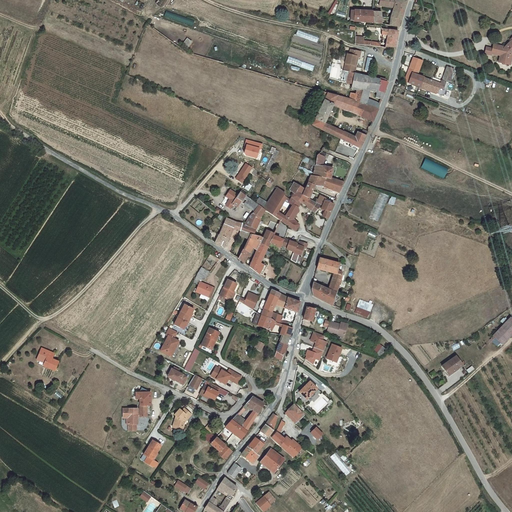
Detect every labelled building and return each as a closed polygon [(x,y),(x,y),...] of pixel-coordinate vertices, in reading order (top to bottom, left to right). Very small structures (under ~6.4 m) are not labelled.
[(405,6),(406,2),(407,1),(403,0),(374,0),(381,1),(380,6),(394,8),(390,25),(399,26),(401,20),(403,13),(405,6)] [(375,23),(373,11),(356,10),(355,20),(375,23)] [(193,26),(195,20),(166,11),(164,16),(193,26)] [(383,13),(373,11),(375,23),(378,23),(383,24),(383,13)] [(369,24),(365,28),(368,28),(367,31),(382,34),(383,30),(380,26),(369,24)] [(365,28),(355,25),(354,31),(353,44),(365,46),(366,42),(367,31),(368,28),(365,28)] [(399,32),(383,30),(382,34),(381,44),(385,45),(384,46),(395,48),(399,32)] [(507,64),(509,54),(510,55),(511,53),(511,52),(511,36),(509,40),(510,41),(504,46),(502,48),(499,47),(500,45),(493,44),(492,48),(491,53),(499,55),(498,60),(501,61),(501,62),(507,64)] [(183,45),(190,48),(192,40),(186,38),(183,45)] [(348,73),(353,74),(355,67),(353,66),(355,58),(358,59),(360,53),(350,51),(349,56),(346,56),(343,65),(345,66),(343,72),(348,73)] [(287,62),(303,67),(305,61),(288,56),(287,62)] [(413,58),(407,72),(416,76),(422,62),(413,58)] [(458,67),(449,64),(441,86),(416,76),(407,72),(405,77),(411,80),(409,85),(445,99),(458,67)] [(353,85),(355,75),(353,74),(348,73),(346,84),(353,85)] [(384,94),(387,82),(360,76),(355,75),(353,85),(352,91),(357,92),(361,88),(370,91),(377,93),(376,98),(382,99),(384,94)] [(366,100),(370,91),(361,88),(357,92),(356,96),(355,102),(364,105),(366,100)] [(311,127),(329,135),(360,149),(366,137),(367,136),(359,131),(355,137),(323,124),(333,105),(373,122),(379,110),(364,105),(355,102),(349,101),(342,98),(320,91),(319,94),(326,97),(311,127)] [(364,105),(379,110),(379,104),(366,100),(364,105)] [(263,146),(246,138),(242,147),(244,153),(256,159),(263,146)] [(269,152),(272,153),(266,169),(270,171),(278,150),(271,148),(269,152)] [(318,154),(315,160),(314,164),(320,165),(324,157),(318,154)] [(445,178),(449,167),(425,159),(421,169),(445,178)] [(320,165),(314,164),(311,174),(327,176),(328,175),(331,168),(320,165)] [(245,165),(235,180),(241,183),(250,169),(245,165)] [(337,193),(342,180),(328,175),(327,176),(311,174),(309,174),(308,175),(306,181),(307,181),(301,195),(307,197),(312,184),(322,185),(328,187),(327,189),(337,193)] [(306,203),(308,198),(307,197),(301,195),(300,195),(300,194),(303,187),(293,182),(289,190),(294,193),(291,197),(299,201),(299,200),(306,203)] [(263,208),(266,210),(268,211),(282,191),(281,191),(277,188),(276,187),(268,200),(263,208)] [(234,202),(238,196),(229,191),(225,197),(230,200),(234,202)] [(268,211),(273,215),(279,220),(287,224),(287,225),(295,229),(298,224),(293,218),(296,213),(289,210),(286,216),(277,211),(287,197),(284,195),(285,194),(282,191),(268,211)] [(246,196),(240,192),(238,196),(234,202),(230,200),(226,206),(231,209),(232,206),(238,209),(246,196)] [(322,204),(324,199),(325,197),(319,194),(316,202),(320,203),(322,204)] [(255,202),(258,204),(259,205),(263,208),(268,200),(259,195),(255,202)] [(291,197),(290,199),(288,201),(293,204),(297,206),(299,201),(291,197)] [(320,203),(316,202),(316,201),(308,198),(306,203),(305,205),(314,210),(317,206),(320,203)] [(332,202),(324,199),(322,204),(320,203),(317,206),(322,209),(320,214),(326,216),(327,215),(327,214),(332,202)] [(259,205),(258,204),(252,214),(261,218),(266,210),(263,208),(259,205)] [(296,213),(298,210),(297,206),(293,204),(289,210),(296,213)] [(261,218),(252,214),(248,220),(254,222),(252,227),(256,229),(262,219),(261,218)] [(228,220),(226,219),(215,244),(218,245),(221,247),(224,248),(230,241),(231,237),(232,235),(234,229),(242,232),(244,225),(239,223),(235,222),(232,221),(230,221),(228,220)] [(252,235),(256,229),(252,227),(245,225),(244,225),(242,232),(247,233),(250,234),(252,235)] [(277,227),(269,225),(268,226),(265,235),(262,235),(261,238),(259,241),(261,242),(268,246),(269,244),(270,241),(271,241),(273,237),(274,234),(274,233),(277,227)] [(244,245),(250,234),(247,233),(242,232),(238,243),(244,245)] [(259,241),(261,238),(252,235),(250,234),(244,245),(246,246),(244,250),(243,250),(239,258),(241,260),(245,263),(253,248),(256,242),(260,244),(261,242),(259,241)] [(283,242),(284,239),(284,238),(280,237),(280,236),(274,234),(273,237),(271,241),(270,241),(277,244),(277,245),(282,247),(282,244),(283,242)] [(289,240),(284,239),(283,242),(282,244),(287,246),(287,248),(294,250),(296,242),(289,240)] [(299,244),(296,243),(293,251),(299,253),(301,254),(303,246),(306,246),(307,242),(300,240),(299,244)] [(268,246),(261,242),(260,244),(258,250),(264,253),(265,251),(267,248),(268,246)] [(263,256),(264,253),(258,250),(256,253),(255,257),(261,260),(263,256)] [(339,262),(319,258),(318,262),(316,269),(334,273),(332,279),(341,282),(341,280),(343,276),(344,273),(341,273),(342,270),(342,269),(337,268),(339,262)] [(251,267),(260,274),(265,264),(261,262),(254,259),(251,267)] [(346,264),(339,262),(337,268),(342,269),(342,270),(344,270),(346,264)] [(207,277),(209,271),(201,268),(199,274),(207,277)] [(238,283),(228,279),(220,294),(231,299),(238,283)] [(329,289),(337,293),(341,282),(332,279),(329,289)] [(212,287),(200,282),(195,292),(201,294),(199,298),(206,301),(208,297),(212,287)] [(332,305),(337,293),(329,289),(313,282),(312,285),(312,287),(312,289),(312,295),(325,301),(329,304),(332,305)] [(278,315),(271,311),(274,303),(279,293),(274,291),(268,302),(265,307),(264,309),(261,314),(265,316),(273,320),(276,321),(278,315)] [(241,296),(239,301),(253,309),(259,298),(254,295),(255,294),(251,292),(247,299),(241,296)] [(284,295),(279,293),(274,303),(283,306),(287,296),(284,295)] [(300,302),(287,296),(283,306),(282,309),(287,312),(289,308),(297,312),(300,302)] [(357,307),(369,311),(370,312),(373,305),(371,304),(372,301),(370,301),(369,303),(360,300),(357,307)] [(185,306),(180,316),(190,321),(192,318),(191,317),(195,311),(185,306)] [(303,319),(312,321),(314,308),(306,306),(303,319)] [(357,307),(355,313),(367,317),(369,311),(357,307)] [(261,314),(258,312),(256,311),(252,322),(260,325),(271,329),(271,324),(273,320),(265,316),(261,314)] [(190,321),(180,316),(175,326),(184,330),(187,324),(189,324),(190,321)] [(511,333),(511,318),(510,316),(493,334),(503,343),(511,333)] [(341,325),(329,322),(327,333),(344,337),(347,324),(342,323),(341,325)] [(290,336),(292,328),(283,324),(280,334),(281,334),(290,336)] [(178,333),(170,329),(167,336),(169,337),(162,352),(172,358),(180,342),(175,340),(178,333)] [(220,333),(211,329),(203,346),(211,349),(215,341),(216,342),(220,333)] [(312,340),(314,341),(313,346),(326,351),(328,344),(323,342),(326,337),(320,335),(314,333),(312,340)] [(271,358),(280,361),(284,349),(290,337),(290,336),(281,334),(271,358)] [(263,341),(255,339),(252,346),(259,349),(261,346),(263,341)] [(385,347),(380,344),(375,351),(379,355),(385,347)] [(326,351),(313,346),(311,350),(309,349),(306,357),(315,364),(318,358),(322,360),(326,351)] [(344,350),(334,346),(328,361),(336,364),(339,357),(341,358),(344,350)] [(49,351),(41,347),(37,356),(43,360),(42,363),(41,365),(54,371),(58,361),(51,359),(52,354),(48,353),(49,351)] [(201,352),(195,349),(184,369),(190,372),(201,352)] [(461,364),(454,355),(442,364),(448,373),(461,364)] [(237,382),(241,374),(230,368),(228,373),(216,367),(214,371),(217,372),(214,378),(225,383),(228,378),(237,382)] [(187,376),(171,369),(170,370),(167,368),(164,374),(168,376),(167,377),(183,384),(187,376)] [(204,379),(195,375),(189,384),(198,389),(204,379)] [(317,388),(305,378),(296,390),(308,400),(317,388)] [(223,389),(213,384),(211,387),(206,384),(202,392),(207,395),(208,393),(212,395),(211,397),(217,400),(223,389)] [(138,398),(138,404),(145,404),(149,404),(148,390),(139,386),(137,391),(134,391),(134,398),(138,398)] [(227,401),(233,405),(238,398),(232,394),(227,401)] [(255,417),(263,402),(251,397),(242,407),(247,410),(249,406),(253,409),(251,414),(255,417)] [(296,419),(303,411),(292,403),(291,404),(289,406),(287,409),(286,411),(296,419)] [(138,408),(121,408),(121,417),(126,417),(126,424),(134,423),(134,420),(136,420),(136,416),(138,416),(145,416),(145,404),(138,404),(138,408)] [(173,416),(171,422),(177,424),(176,428),(180,429),(182,420),(189,412),(183,406),(180,408),(178,407),(173,412),(175,414),(173,416)] [(230,421),(246,432),(252,423),(246,420),(241,416),(247,410),(242,407),(232,418),(230,421)] [(273,429),(276,416),(272,412),(265,423),(273,429)] [(246,420),(252,423),(255,417),(251,414),(246,420)] [(230,421),(228,423),(224,427),(241,440),(246,432),(230,421)] [(268,436),(269,434),(273,429),(265,423),(259,430),(268,436)] [(322,431),(315,424),(310,429),(317,436),(322,431)] [(209,425),(205,429),(210,433),(213,433),(216,430),(209,425)] [(217,435),(234,451),(239,444),(242,441),(241,440),(224,427),(223,428),(218,435),(217,435)] [(276,432),(272,437),(280,444),(290,453),(295,447),(285,438),(279,433),(280,430),(277,429),(276,432)] [(214,439),(215,437),(211,434),(207,439),(211,443),(214,439)] [(287,436),(285,438),(295,447),(290,453),(293,456),(302,447),(293,439),(292,440),(287,436)] [(211,443),(220,452),(218,454),(224,459),(231,451),(215,437),(214,439),(211,443)] [(247,446),(257,452),(263,444),(253,438),(247,446)] [(161,445),(151,439),(143,454),(147,456),(154,461),(158,454),(156,453),(161,445)] [(260,454),(257,452),(247,446),(241,454),(240,455),(254,463),(260,454)] [(283,459),(271,450),(263,461),(275,471),(283,459)] [(335,453),(331,456),(346,476),(350,472),(335,453)] [(154,461),(147,456),(144,462),(152,467),(157,466),(159,464),(154,461)] [(242,468),(235,463),(229,471),(235,477),(242,468)] [(234,493),(237,487),(236,485),(234,484),(231,482),(224,477),(218,486),(225,490),(226,488),(229,490),(234,493)] [(208,484),(199,478),(196,483),(205,489),(208,484)] [(190,488),(182,483),(178,488),(187,493),(190,488)] [(234,493),(229,490),(218,507),(223,511),(224,509),(234,493)] [(256,503),(262,510),(270,503),(268,500),(274,496),(269,490),(263,494),(256,500),(255,502),(256,503)] [(143,492),(138,497),(145,503),(149,497),(143,492)] [(263,494),(261,492),(254,498),(256,500),(263,494)] [(192,511),(196,506),(183,499),(178,509),(183,511),(192,511)] [(218,507),(208,502),(203,509),(208,511),(221,511),(223,511),(218,507)]
